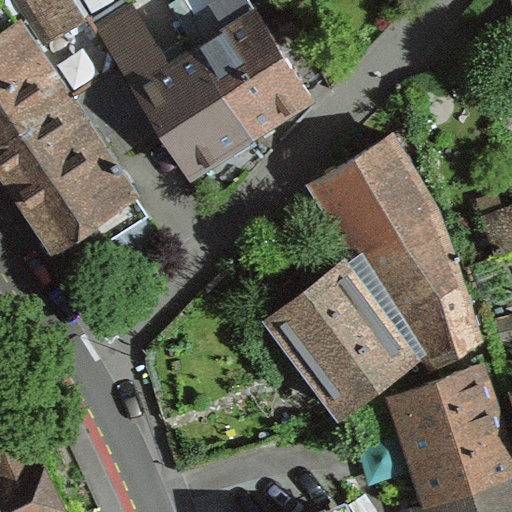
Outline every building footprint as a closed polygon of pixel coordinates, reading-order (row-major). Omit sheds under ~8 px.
[(61,0),(25,0),(52,45),(79,30),(61,0)] [(254,144),(208,70),(186,83),(135,1),(95,25),(193,182),(254,144)] [(257,14),(196,52),(208,70),(254,144),(315,105),(257,14)] [(0,156),(76,107),(21,23),(0,37),(0,156)] [(0,175),(53,256),(138,200),(76,107),(0,156),(0,175)] [(395,139),(309,189),(432,370),(484,354),(433,208),(395,139)] [(492,199),(476,205),(496,259),(511,253),(511,209),(498,215),(492,199)] [(419,366),(347,267),(266,326),(338,425),(419,366)] [(511,511),(511,453),(485,372),(388,403),(423,511),(511,511)] [(0,511),(64,511),(28,436),(0,449),(0,511)]
